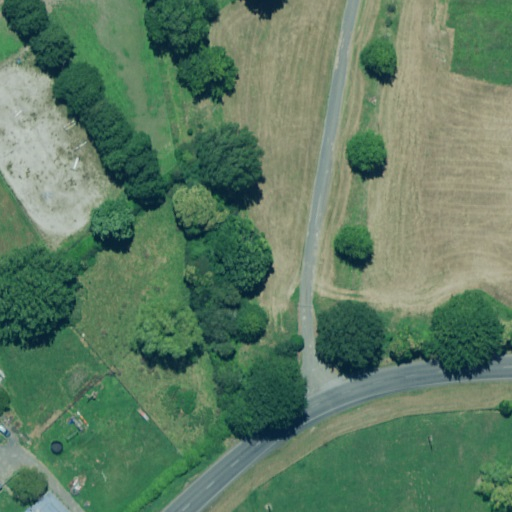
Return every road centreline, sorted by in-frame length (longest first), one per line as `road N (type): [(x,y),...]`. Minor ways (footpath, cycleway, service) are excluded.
road 1 (track): [(311,409),(299,307),(355,0)]
road 2 (tertiary): [(185,511),(311,409),(401,378),(511,368)]
